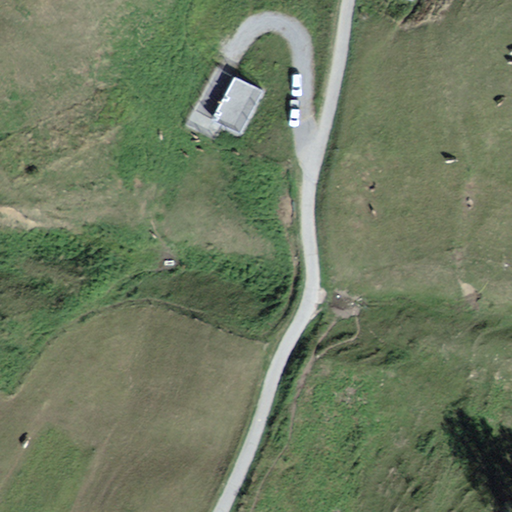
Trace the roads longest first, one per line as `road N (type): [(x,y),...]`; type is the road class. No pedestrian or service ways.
road 1 (track): [(350,0),(320,140),(305,169),(313,284),(220,511)]
road 2 (track): [(305,169),(301,44),(290,27),(242,32),(211,85)]
